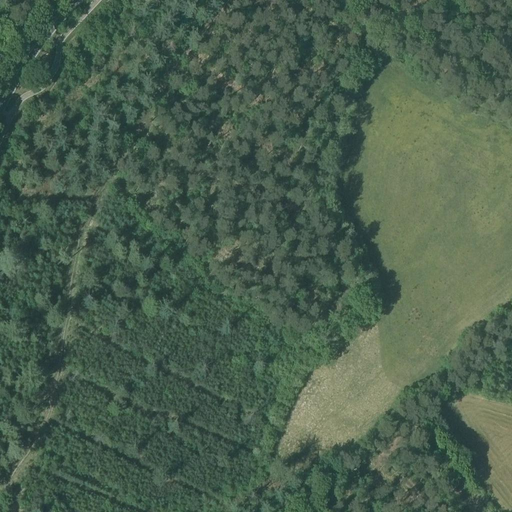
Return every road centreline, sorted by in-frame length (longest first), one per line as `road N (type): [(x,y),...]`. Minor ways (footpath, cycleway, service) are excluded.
road 1 (track): [(241,0),(115,208),(86,290),(54,432),(28,479),(0,503)]
road 2 (track): [(511,93),(344,0)]
road 3 (primary): [(0,107),(74,0)]
